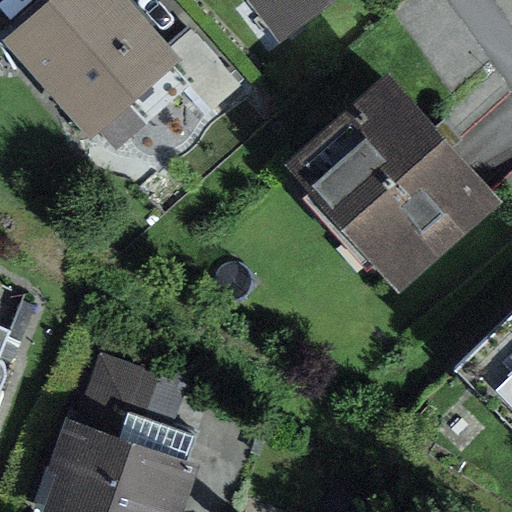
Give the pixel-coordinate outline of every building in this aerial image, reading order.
[(182,49),(139,0),(39,0),(3,31),(91,131),(99,124),(120,148),(193,84),(171,59),(182,49)] [(322,0),(255,0),(279,32),(322,0)] [(504,189),(389,60),(285,152),(400,281),(504,189)] [(0,320),(10,325),(0,346),(0,353),(3,354),(13,359),(39,298),(0,281),(0,320)] [(511,423),(511,297),(449,358),(511,423)] [(0,386),(8,368),(6,360),(3,354),(0,353),(0,346),(10,325),(0,320),(0,386)] [(193,374),(103,342),(76,414),(123,431),(131,409),(174,425),(193,374)] [(33,511),(171,511),(173,509),(180,511),(181,511),(201,458),(186,453),(194,431),(174,425),(131,409),(123,431),(76,414),(70,412),(33,511)]
